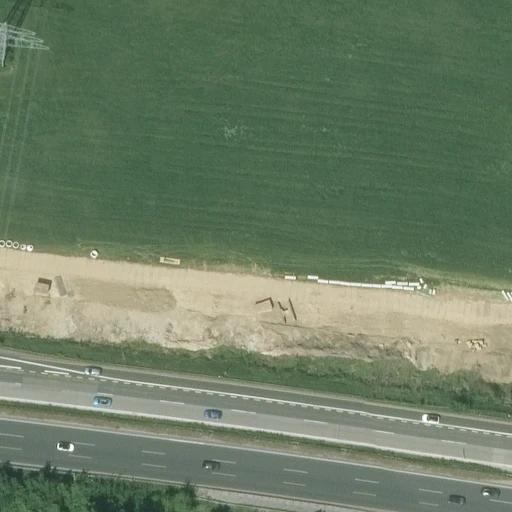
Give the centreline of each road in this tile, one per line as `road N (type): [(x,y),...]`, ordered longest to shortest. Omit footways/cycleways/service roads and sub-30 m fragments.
road 1 (motorway): [(511,455),(0,390)]
road 2 (motorway): [(0,444),(511,508)]
